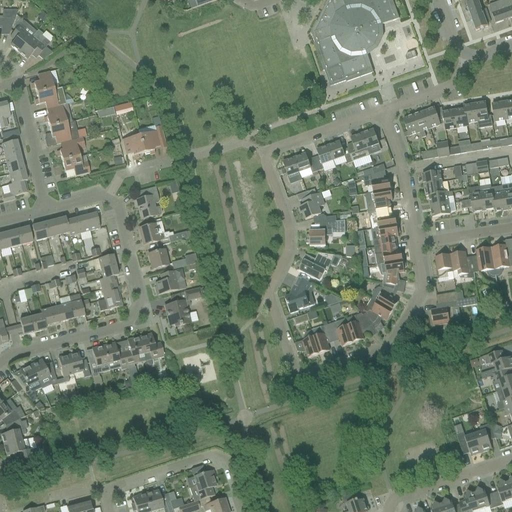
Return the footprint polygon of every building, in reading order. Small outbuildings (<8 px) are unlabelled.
[(192,0),(189,1),(192,10),(198,8),(209,4),(218,1),(218,0),(216,1),(215,0),(192,0)] [(325,72),(330,88),(346,82),(347,84),(374,74),(366,53),(374,47),(375,47),(379,38),(379,37),(378,27),(399,20),(392,0),(327,0),(323,8),(324,9),(318,23),(316,22),(311,34),(315,45),(314,45),(323,72),(325,72)] [(511,0),(506,0),(501,2),(507,20),(510,18),(511,20),(511,19),(511,0)] [(466,5),(470,14),(481,10),(478,1),(476,2),(466,5)] [(492,16),(496,25),(504,22),(503,21),(507,20),(501,2),(489,6),(492,16)] [(470,14),(473,23),(488,17),(486,10),(482,12),(481,10),(470,14)] [(473,23),(476,32),(488,28),(487,25),(491,24),(488,17),(473,23)] [(2,19),(2,33),(8,36),(12,27),(15,21),(12,19),(2,19)] [(10,47),(19,54),(31,39),(36,33),(23,22),(16,30),(10,38),(14,42),(10,47)] [(19,54),(27,61),(31,56),(36,60),(38,57),(42,61),(52,54),(46,48),(49,44),(44,39),(43,35),(38,31),(36,33),(31,39),(19,54)] [(407,55),(406,58),(407,62),(413,60),(417,58),(414,52),(411,53),(407,55)] [(39,83),(31,86),(32,91),(35,90),(36,95),(54,91),(49,73),(47,74),(37,76),(39,83)] [(44,104),(46,111),(62,107),(66,106),(62,89),(58,90),(54,91),(36,95),(38,101),(35,102),(36,106),(44,104)] [(0,128),(0,130),(8,128),(5,120),(10,118),(6,102),(0,103),(0,128)] [(511,102),(503,104),(506,122),(511,120),(511,102)] [(478,123),(479,130),(492,128),(491,117),(488,117),(486,104),(474,106),(477,123),(478,123)] [(494,116),(495,123),(506,122),(503,104),(492,106),(494,116)] [(131,105),(124,106),(126,115),(133,113),(131,105)] [(48,124),(49,129),(71,123),(66,106),(62,107),(46,111),(48,118),(43,120),(45,124),(48,124)] [(464,110),(467,125),(477,123),(474,106),(463,108),(464,110)] [(113,109),(106,111),(107,118),(114,116),(113,109)] [(434,110),(424,113),(430,130),(445,125),(443,116),(437,117),(434,110)] [(454,112),(456,130),(468,128),(467,125),(464,110),(454,112)] [(445,125),(445,132),(456,130),(454,112),(443,114),(443,116),(445,125)] [(419,134),(421,139),(426,138),(424,132),(430,130),(424,113),(420,115),(418,113),(414,115),(414,117),(420,134),(419,134)] [(403,121),(409,138),(419,134),(420,134),(414,117),(403,121)] [(54,139),(56,146),(82,139),(86,138),(86,134),(82,135),(81,131),(76,132),(74,123),(71,124),(71,123),(49,129),(50,135),(47,135),(49,140),(54,139)] [(139,137),(143,155),(144,155),(144,156),(149,155),(150,156),(155,155),(154,154),(153,149),(160,148),(159,142),(165,140),(161,128),(155,129),(156,133),(139,137)] [(374,131),(362,135),(367,150),(369,155),(380,152),(378,146),(379,146),(374,131)] [(351,158),(353,163),(370,157),(367,150),(362,135),(351,139),(352,144),(347,146),(348,150),(351,158)] [(132,155),(134,160),(139,159),(138,156),(143,155),(139,137),(121,141),(123,147),(125,156),(132,155)] [(60,157),(62,163),(79,158),(78,152),(85,150),(82,139),(56,146),(60,145),(62,152),(56,153),(57,158),(60,157)] [(1,146),(4,157),(19,153),(16,142),(7,145),(1,146)] [(495,142),(481,144),(482,152),(496,149),(495,142)] [(328,147),(333,162),(345,158),(343,153),(340,143),(328,147)] [(437,152),(439,159),(450,157),(448,149),(449,149),(448,143),(436,145),(437,151),(437,152)] [(459,148),(461,155),(471,153),(470,146),(459,148)] [(319,157),(313,159),(318,172),(323,170),(324,173),(336,169),(333,162),(328,147),(317,151),(319,157)] [(19,153),(4,157),(7,167),(22,163),(19,153)] [(300,174),(302,180),(313,176),(314,177),(318,175),(317,172),(318,172),(313,159),(308,161),(306,155),(294,159),(299,174),(300,174)] [(345,158),(347,165),(353,163),(351,158),(350,156),(345,158)] [(73,171),(75,178),(90,174),(87,165),(81,165),(79,158),(62,163),(65,173),(73,171)] [(112,160),(114,167),(123,165),(121,158),(112,160)] [(302,182),(294,159),(283,163),(291,186),(302,182)] [(497,161),(499,169),(509,167),(507,160),(497,161)] [(7,167),(9,177),(24,173),(22,163),(7,167)] [(478,175),(489,174),(487,163),(476,165),(478,175)] [(467,176),(467,177),(478,175),(476,165),(465,167),(467,176)] [(372,170),(374,176),(379,174),(385,171),(383,166),(372,170)] [(458,181),(459,186),(463,185),(462,177),(461,168),(453,169),(455,181),(458,181)] [(8,186),(8,188),(25,184),(25,183),(27,182),(24,173),(9,177),(11,185),(8,186)] [(422,176),(424,187),(442,184),(440,173),(432,174),(422,176)] [(372,187),(373,194),(391,191),(389,180),(380,182),(379,174),(374,176),(363,179),(365,188),(372,187)] [(171,192),(171,195),(179,193),(176,183),(166,186),(166,188),(167,188),(168,193),(171,192)] [(2,197),(3,204),(15,201),(14,198),(28,194),(25,184),(8,188),(10,195),(2,197)] [(424,187),(426,198),(429,197),(443,194),(442,184),(424,187)] [(502,187),(503,194),(506,212),(511,211),(511,184),(503,186),(502,187)] [(480,188),(484,213),(494,211),(495,211),(492,196),(493,196),(492,193),(491,186),(480,188)] [(138,209),(141,221),(151,219),(160,216),(162,214),(161,209),(158,208),(155,209),(154,205),(157,204),(159,202),(158,198),(155,188),(137,193),(139,201),(134,202),(136,209),(138,209)] [(366,203),(368,213),(385,210),(384,204),(393,202),(391,191),(373,194),(365,195),(366,203)] [(297,197),(299,202),(311,198),(309,192),(306,193),(297,197)] [(429,197),(430,208),(448,205),(447,198),(453,198),(452,193),(446,194),(443,194),(429,197)] [(481,194),(470,196),(471,201),(472,209),(473,214),(484,213),(481,194)] [(494,211),(495,214),(506,212),(503,194),(493,196),(492,196),(495,211),(494,211)] [(303,215),(305,221),(315,218),(321,216),(318,209),(324,207),(320,195),(311,198),(299,202),(302,201),(305,207),(299,209),(301,215),(303,215)] [(430,208),(432,219),(450,216),(450,215),(452,215),(456,213),(454,204),(448,205),(430,208)] [(368,213),(371,231),(397,227),(395,216),(386,217),(385,210),(368,213)] [(86,218),(89,233),(100,230),(96,215),(86,218)] [(76,220),(79,235),(89,233),(86,218),(76,220)] [(57,237),(68,234),(65,223),(66,223),(65,219),(63,219),(54,222),(57,237)] [(66,223),(65,223),(68,234),(69,238),(78,235),(79,235),(76,220),(66,223)] [(46,240),(57,237),(54,222),(53,222),(42,225),(46,240)] [(310,245),(310,248),(325,248),(325,243),(327,243),(327,237),(332,237),(332,233),(343,233),(343,222),(336,223),(327,224),(328,232),(309,233),(309,236),(306,236),(306,245),(310,245)] [(42,225),(31,228),(35,243),(46,240),(42,225)] [(148,227),(139,230),(143,246),(153,244),(164,241),(164,240),(168,239),(169,244),(170,244),(187,240),(186,233),(173,236),(172,234),(171,234),(169,235),(169,234),(168,233),(167,234),(164,234),(157,236),(156,232),(157,232),(155,226),(154,226),(148,227)] [(397,227),(371,231),(374,231),(374,237),(373,237),(373,238),(373,239),(374,248),(391,246),(390,239),(395,239),(399,238),(398,235),(400,234),(399,228),(397,228),(397,227)] [(18,231),(22,246),(32,243),(29,228),(18,231)] [(7,234),(11,249),(22,246),(18,231),(7,234)] [(0,235),(0,248),(1,252),(11,249),(7,234),(0,235)] [(391,246),(374,248),(377,266),(403,262),(402,261),(404,260),(403,254),(401,254),(401,251),(397,252),(392,253),(391,246)] [(501,248),(491,249),(496,278),(499,278),(501,276),(503,273),(502,270),(511,267),(511,251),(507,253),(506,247),(501,248)] [(476,258),(471,259),(474,274),(487,272),(487,275),(489,277),(493,279),(496,278),(491,249),(481,251),(475,252),(476,258)] [(348,258),(354,259),(355,257),(352,256),(353,252),(348,250),(344,252),(344,256),(348,258)] [(147,256),(151,271),(169,267),(165,251),(147,256)] [(466,254),(450,256),(454,280),(459,279),(459,277),(474,274),(471,259),(467,259),(466,254)] [(171,264),(173,271),(186,267),(195,265),(197,264),(195,255),(184,258),(185,260),(171,264)] [(297,272),(320,283),(325,272),(327,273),(330,266),(336,270),(342,258),(318,255),(313,266),(305,262),(302,267),(304,268),(304,269),(297,272)] [(450,256),(435,259),(439,280),(448,279),(448,280),(454,280),(450,256)] [(44,258),(40,259),(41,264),(43,271),(47,270),(46,268),(53,267),(51,257),(44,258)] [(113,257),(92,262),(95,272),(100,271),(115,267),(113,257)] [(349,260),(346,269),(353,271),(355,262),(349,260)] [(403,262),(377,266),(377,267),(378,266),(378,269),(382,277),(384,276),(382,284),(395,287),(396,281),(395,275),(404,273),(404,270),(405,270),(404,264),(403,264),(403,262)] [(103,280),(100,281),(118,277),(115,267),(100,271),(103,280)] [(156,289),(154,290),(156,296),(158,296),(168,294),(179,291),(185,289),(184,282),(181,271),(175,272),(166,275),(167,281),(155,284),(156,289)] [(99,282),(102,291),(117,287),(114,278),(118,277),(100,281),(99,282)] [(285,298),(291,315),(299,312),(299,311),(309,308),(305,296),(311,285),(307,284),(298,279),(292,292),(293,296),(285,298)] [(372,300),(393,312),(399,303),(391,298),(394,293),(395,287),(382,284),(380,284),(379,289),(378,289),(373,292),(372,300)] [(31,290),(23,292),(24,292),(26,301),(37,298),(36,294),(34,287),(30,288),(31,290)] [(102,291),(104,301),(119,297),(117,287),(102,291)] [(171,306),(165,307),(170,327),(174,326),(174,329),(190,325),(185,308),(190,306),(189,302),(201,299),(199,290),(169,297),(171,306)] [(24,292),(18,294),(20,304),(26,302),(26,301),(24,292)] [(436,297),(438,305),(457,302),(456,293),(446,295),(436,297)] [(79,296),(69,299),(70,305),(71,305),(74,320),(84,317),(83,311),(82,307),(81,303),(79,296)] [(97,303),(100,313),(122,307),(119,297),(104,301),(97,303)] [(437,311),(431,312),(432,317),(434,327),(455,324),(455,323),(461,322),(459,309),(478,306),(476,299),(457,302),(438,305),(436,305),(437,311)] [(363,316),(371,327),(376,323),(379,325),(382,320),(387,322),(393,312),(372,300),(364,312),(366,313),(363,316)] [(70,305),(61,307),(64,322),(74,320),(71,305),(70,305)] [(58,308),(51,310),(55,325),(64,322),(61,307),(58,308)] [(41,312),(40,312),(41,316),(42,316),(45,327),(55,325),(51,310),(47,311),(41,312)] [(481,311),(483,324),(493,321),(493,316),(492,310),(481,311)] [(497,316),(493,316),(493,321),(502,319),(501,312),(497,312),(497,316)] [(345,321),(353,345),(364,341),(361,332),(367,330),(371,327),(363,316),(361,314),(355,317),(345,321)] [(296,319),(294,320),(296,326),(298,326),(310,322),(307,315),(296,319)] [(41,316),(31,319),(34,334),(46,331),(45,327),(42,316),(41,316)] [(480,317),(472,318),(474,326),(481,324),(480,317)] [(20,326),(16,327),(18,334),(22,333),(23,337),(34,334),(31,319),(19,322),(20,326)] [(339,339),(342,348),(353,345),(345,321),(328,326),(333,342),(339,339)] [(311,332),(319,356),(330,352),(327,344),(333,342),(328,326),(327,323),(323,324),(324,328),(320,329),(311,332)] [(0,329),(0,345),(8,344),(6,337),(10,336),(9,329),(5,330),(4,329),(0,329)] [(306,353),(308,359),(319,356),(311,332),(307,334),(305,337),(306,341),(295,345),(297,353),(298,353),(303,354),(306,353)] [(139,338),(145,362),(163,357),(160,344),(154,346),(151,335),(139,338)] [(123,354),(127,370),(134,368),(133,365),(145,362),(139,338),(127,341),(129,352),(123,354)] [(103,347),(109,372),(120,369),(121,372),(127,370),(123,354),(117,355),(115,344),(103,347)] [(94,361),(88,363),(91,372),(92,379),(99,377),(98,375),(103,373),(109,372),(103,347),(91,350),(94,361)] [(511,358),(505,361),(502,352),(479,360),(481,366),(485,365),(485,367),(493,365),(496,375),(511,370),(511,358)] [(82,373),(84,379),(90,377),(89,375),(87,365),(81,366),(78,354),(68,356),(73,376),(82,373)] [(56,382),(57,386),(69,383),(67,377),(73,376),(68,356),(58,359),(63,380),(56,382)] [(41,361),(30,366),(41,389),(41,390),(51,386),(52,387),(57,386),(56,382),(52,367),(45,370),(41,361)] [(17,383),(22,391),(25,394),(28,392),(35,392),(41,389),(30,366),(20,371),(24,380),(17,383)] [(495,383),(492,384),(495,394),(496,394),(502,392),(511,388),(511,373),(511,370),(496,375),(493,376),(495,383)] [(16,393),(17,394),(22,391),(15,381),(10,385),(16,393)] [(511,388),(502,392),(496,394),(496,395),(499,404),(502,404),(504,410),(511,407),(511,388)] [(39,403),(34,407),(36,409),(38,411),(43,409),(39,403)] [(0,422),(4,419),(8,426),(19,420),(24,418),(19,407),(10,414),(3,405),(0,407),(0,422)] [(1,436),(3,447),(21,442),(20,436),(26,435),(25,430),(27,429),(25,422),(20,423),(19,420),(8,426),(10,433),(1,436)] [(475,435),(481,454),(492,451),(488,438),(494,436),(494,434),(492,429),(491,425),(479,429),(481,433),(475,435)] [(492,425),(492,429),(494,434),(500,431),(500,428),(492,425)] [(467,446),(471,458),(481,454),(475,435),(465,438),(464,434),(457,437),(460,448),(467,446)] [(16,455),(18,463),(35,459),(33,450),(30,451),(27,441),(21,442),(3,447),(6,458),(16,455)] [(193,488),(198,502),(204,500),(214,497),(213,496),(212,497),(210,489),(216,488),(213,481),(215,480),(212,472),(194,478),(196,487),(193,488)] [(492,495),(497,508),(503,506),(502,504),(511,500),(511,499),(507,484),(506,484),(501,482),(498,487),(496,487),(497,490),(499,491),(498,493),(492,495)] [(475,494),(474,495),(479,511),(489,508),(490,511),(497,508),(492,495),(486,497),(484,496),(485,494),(484,491),(483,492),(478,489),(475,494)] [(153,493),(145,495),(149,511),(155,511),(163,510),(159,497),(158,492),(153,493)] [(459,506),(461,511),(477,511),(479,511),(474,495),(473,495),(468,493),(465,498),(463,498),(464,501),(466,502),(465,504),(459,506)] [(134,505),(131,506),(132,510),(132,511),(135,511),(136,511),(135,511),(149,511),(145,495),(137,497),(138,498),(132,499),(134,505)] [(181,500),(170,503),(172,511),(183,507),(181,500)] [(208,511),(210,511),(227,511),(224,500),(214,503),(202,507),(204,511),(208,511)] [(441,506),(442,511),(461,511),(459,506),(453,508),(451,507),(452,504),(451,502),(450,503),(444,500),(442,505),(441,506)] [(367,511),(363,501),(358,503),(358,501),(347,505),(349,511),(367,511)] [(77,505),(79,511),(91,511),(90,503),(86,504),(85,502),(77,505)] [(172,511),(193,511),(199,510),(197,502),(183,507),(172,511)]
